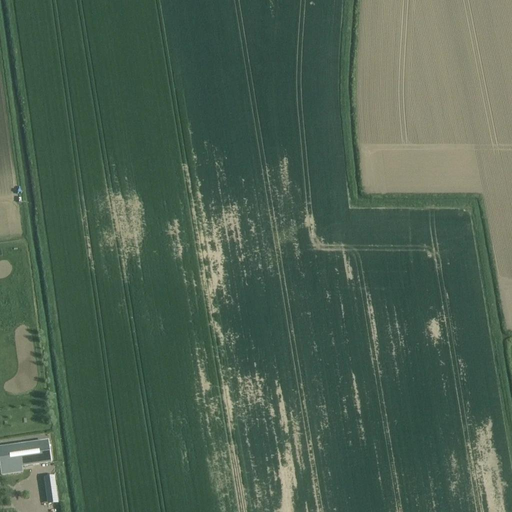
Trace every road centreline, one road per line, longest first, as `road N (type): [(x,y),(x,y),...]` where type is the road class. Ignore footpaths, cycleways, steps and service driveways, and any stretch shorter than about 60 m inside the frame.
road 1 (track): [(511,444),(472,204),(352,203),(342,87),(348,0)]
road 2 (track): [(8,0),(80,511)]
